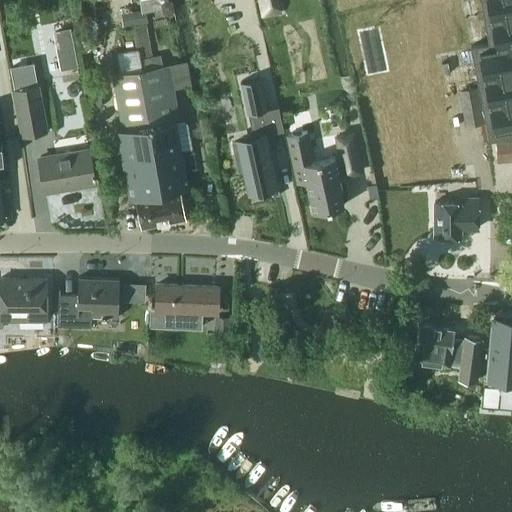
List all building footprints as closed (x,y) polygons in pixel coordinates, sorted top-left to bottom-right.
[(257,0),(262,19),(282,14),(282,11),(282,10),(279,0),(257,0)] [(511,0),(480,0),(489,44),(471,47),(479,87),(485,124),(489,141),(496,140),(511,138),(511,0)] [(146,23),(144,11),(121,15),(123,27),(134,25),(146,23)] [(76,50),(71,23),(63,24),(64,34),(58,35),(62,53),(76,50)] [(146,23),(134,25),(138,49),(140,59),(151,57),(146,23)] [(88,36),(80,44),(88,52),(97,44),(88,36)] [(138,49),(117,52),(120,73),(142,70),(140,59),(138,49)] [(151,57),(140,59),(142,70),(162,66),(160,55),(151,57)] [(34,62),(10,66),(23,137),(47,132),(34,62)] [(180,119),(170,65),(162,66),(142,70),(120,73),(112,75),(122,132),(116,133),(130,200),(137,198),(140,214),(136,215),(137,223),(138,222),(142,226),(185,217),(179,190),(188,188),(174,120),(180,119)] [(257,136),(235,141),(241,168),(242,168),(248,194),(278,188),(277,183),(273,162),(269,162),(265,143),(269,142),(263,110),(267,109),(261,77),(241,81),(247,113),(252,112),(257,136)] [(479,87),(459,91),(466,128),(485,124),(479,87)] [(297,114),(277,118),(288,166),(298,163),(305,194),(335,187),(331,171),(333,171),(329,156),(335,155),(336,156),(351,152),(342,114),(326,117),(331,135),(303,141),(297,114)] [(511,138),(496,140),(498,163),(511,161),(511,138)] [(95,183),(89,150),(40,159),(45,191),(95,183)] [(379,196),(376,185),(368,186),(370,198),(379,196)] [(478,228),(478,197),(458,197),(458,201),(435,201),(435,236),(461,236),(461,228),(478,228)] [(119,279),(79,277),(78,295),(60,294),(60,288),(59,288),(58,326),(91,328),(92,318),(118,319),(119,279)] [(46,278),(1,278),(1,296),(0,295),(0,328),(0,321),(46,321),(46,278)] [(218,287),(158,284),(157,309),(151,308),(150,326),(202,328),(203,314),(217,314),(218,287)] [(124,285),(123,301),(145,302),(146,285),(124,285)] [(288,306),(278,305),(276,314),(286,316),(288,306)] [(229,317),(212,316),(211,332),(228,333),(229,317)] [(511,320),(493,319),(492,348),(499,348),(497,369),(497,371),(499,371),(498,373),(511,373),(511,320)] [(419,325),(413,362),(425,363),(425,364),(438,366),(438,365),(449,367),(449,364),(461,366),(460,379),(477,381),(483,338),(465,335),(464,339),(453,338),(454,330),(419,325)] [(483,379),(480,405),(494,406),(495,406),(498,383),(498,373),(499,371),(497,371),(484,370),(483,379)]
